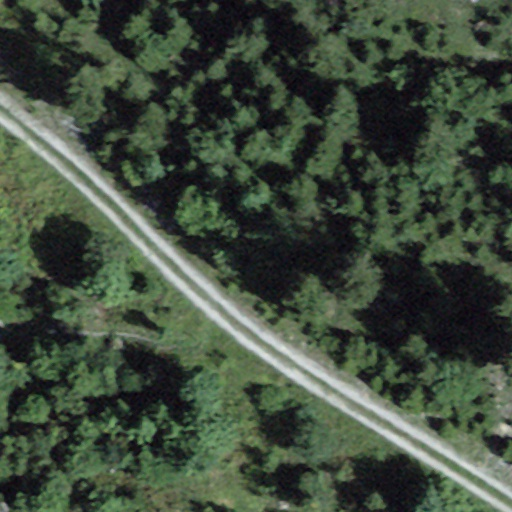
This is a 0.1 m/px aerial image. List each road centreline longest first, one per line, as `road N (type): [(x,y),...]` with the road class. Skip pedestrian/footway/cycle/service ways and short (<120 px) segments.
road 1 (track): [(205,308),(505,511)]
road 2 (track): [(0,128),(95,192),(205,308)]
